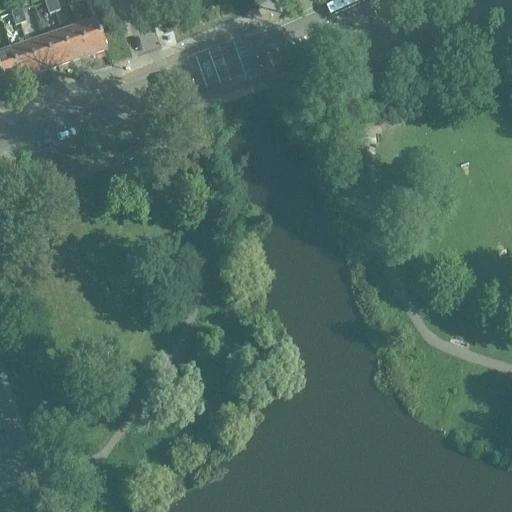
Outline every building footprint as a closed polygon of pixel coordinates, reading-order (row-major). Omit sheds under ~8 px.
[(58,7),(56,2),(46,5),(48,10),(58,7)] [(59,13),(58,7),(48,10),(50,16),(59,13)] [(23,19),(21,14),(10,17),(12,23),(23,19)] [(25,25),(23,19),(12,23),(14,28),(25,25)] [(106,52),(96,22),(78,28),(88,58),(106,52)] [(88,58),(78,28),(61,34),(71,64),(88,58)] [(71,64),(61,34),(44,40),(54,69),(71,64)] [(54,69),(44,40),(27,46),(37,75),(54,69)] [(37,75),(27,46),(10,51),(20,81),(37,75)] [(20,81),(10,51),(0,54),(0,78),(3,87),(20,81)]
